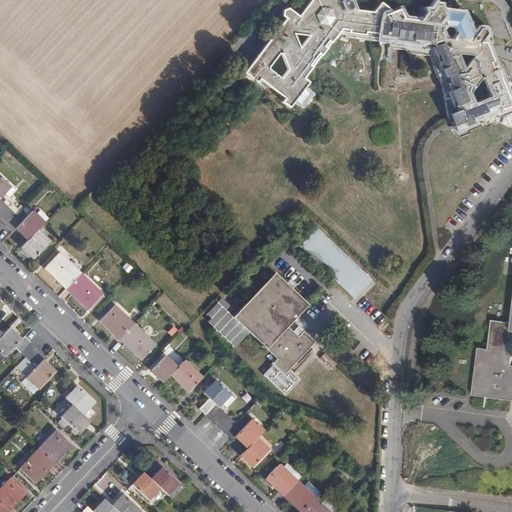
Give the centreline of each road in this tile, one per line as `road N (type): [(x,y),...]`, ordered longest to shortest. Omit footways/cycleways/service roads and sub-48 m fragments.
road 1 (unclassified): [(391,511),(403,323),(511,173)]
road 2 (tertiary): [(0,268),(144,403)]
road 3 (tertiary): [(144,403),(256,511)]
road 4 (residential): [(144,403),(42,511)]
